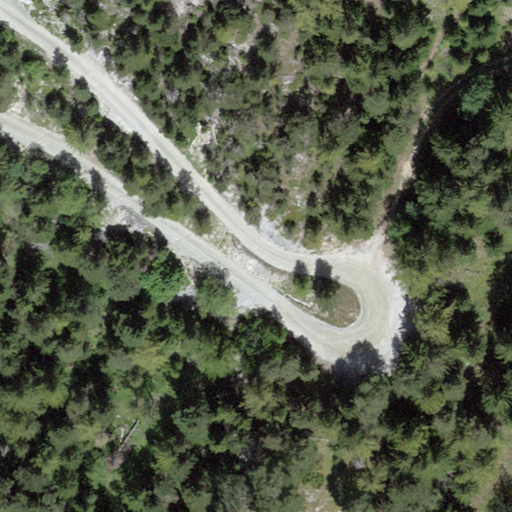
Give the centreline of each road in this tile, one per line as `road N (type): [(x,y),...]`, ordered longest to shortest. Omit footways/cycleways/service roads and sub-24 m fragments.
road 1 (track): [(0,120),(109,183),(330,345),(345,349),(373,338),(382,310),(367,276),(293,263),(247,237),(99,79),(0,7)]
road 2 (track): [(367,276),(403,170),(442,100),(511,58)]
